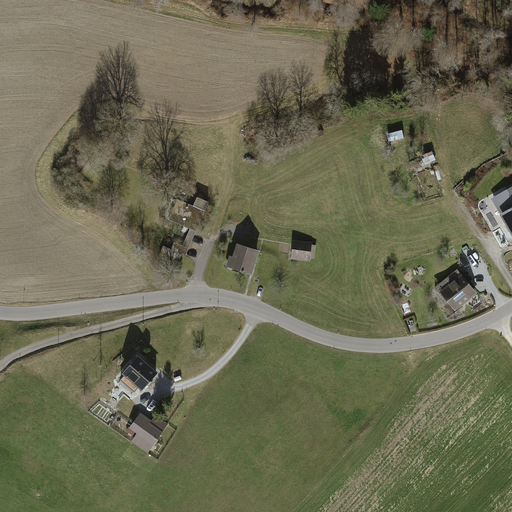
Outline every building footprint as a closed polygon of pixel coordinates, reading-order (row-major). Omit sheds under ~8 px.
[(404,132),(388,137),(390,145),(406,140),(404,132)] [(245,139),(245,154),(257,154),(257,140),(245,139)] [(438,162),(435,155),(425,159),(429,167),(438,162)] [(511,186),(490,199),(511,237),(511,186)] [(171,224),(198,235),(210,206),(183,194),(171,224)] [(251,220),(235,218),(234,226),(250,228),(251,220)] [(208,242),(191,235),(184,249),(177,245),(173,252),(165,249),(157,266),(190,281),(208,242)] [(314,245),(295,243),(293,262),(312,264),(312,261),(316,262),(318,248),(314,247),(314,245)] [(252,283),(262,255),(240,247),(235,261),(232,260),(227,274),(252,283)] [(456,269),(433,289),(454,313),(477,294),(456,269)] [(144,388),(146,390),(162,370),(141,353),(125,373),(135,381),(131,386),(140,393),(144,388)] [(148,419),(132,440),(150,453),(171,425),(158,415),(153,422),(148,419)]
